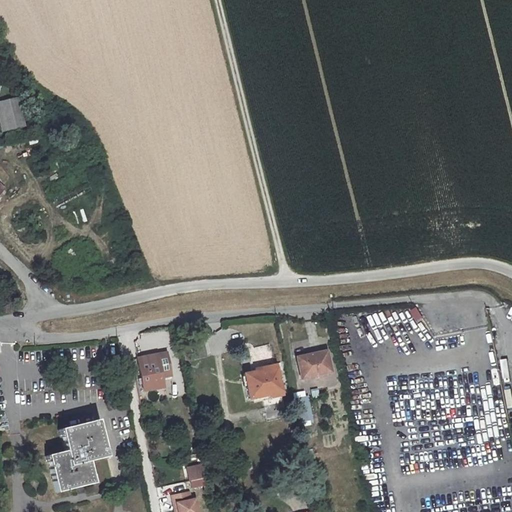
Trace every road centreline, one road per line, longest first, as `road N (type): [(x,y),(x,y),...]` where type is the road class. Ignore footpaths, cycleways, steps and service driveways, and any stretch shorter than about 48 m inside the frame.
road 1 (unclassified): [(46,314),(201,285),(466,263),(511,272)]
road 2 (track): [(287,282),(217,0)]
